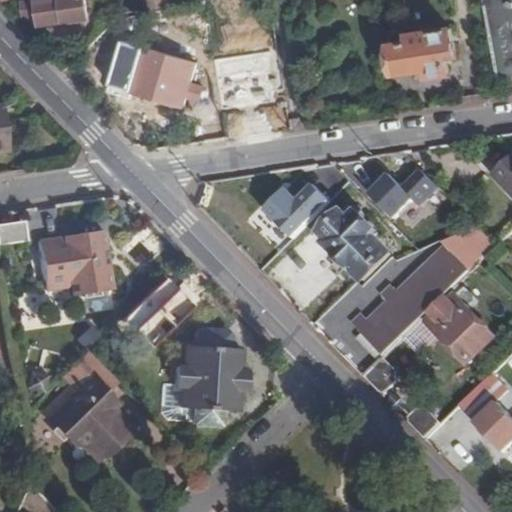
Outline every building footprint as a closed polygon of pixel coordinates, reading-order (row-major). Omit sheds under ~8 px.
[(22,0),(24,12),(39,9),(40,17),(42,23),(86,14),(83,0),(22,0)] [(166,0),(145,0),(148,11),(167,7),(166,0)] [(511,0),(483,0),(496,70),(509,75),(511,73),(511,40),(509,24),(511,22),(511,0)] [(452,31),(393,42),(398,76),(427,72),(429,78),(437,76),(453,73),(450,53),(455,52),(452,31)] [(195,57),(120,38),(108,82),(130,88),(183,103),(195,57)] [(278,111),(288,109),(284,79),(256,83),(259,102),(273,100),(275,111),(278,111)] [(0,153),(8,152),(1,102),(0,102),(0,153)] [(511,134),(497,137),(511,151),(511,153),(491,174),(511,194),(511,134)] [(413,167),(396,183),(411,199),(418,206),(435,189),(413,167)] [(396,183),(386,172),(377,180),(366,191),(391,219),(411,199),(396,183)] [(297,202),(285,190),(280,195),(264,212),(293,240),(329,202),(313,186),(297,202)] [(344,256),(366,278),(390,256),(375,241),(377,239),(358,220),(356,222),(347,212),(329,230),(338,239),(333,244),(344,256)] [(0,223),(0,242),(28,242),(28,223),(0,223)] [(57,235),(40,238),(47,287),(73,283),(75,292),(113,286),(104,226),(80,230),(81,237),(67,240),(66,234),(57,235)] [(66,232),(66,234),(67,240),(81,237),(80,230),(66,232)] [(363,346),(379,362),(383,359),(428,314),(450,292),(471,272),(448,249),(401,295),(392,304),(372,324),(363,333),(365,334),(358,341),(363,346)] [(386,297),(392,304),(401,295),(394,288),(386,297)] [(494,337),(450,292),(428,314),(432,318),(428,322),(452,346),(468,362),(494,337)] [(356,326),(363,333),(372,324),(365,317),(356,326)] [(200,340),(200,353),(230,351),(229,338),(226,334),(204,336),(200,340)] [(200,353),(192,353),(193,371),(187,371),(189,389),(193,388),(194,406),(204,405),(234,404),(238,404),(242,403),(241,387),(246,386),(245,369),(240,369),(238,351),(230,351),(200,353)] [(476,387),(491,403),(493,401),(511,382),(511,352),(485,378),(476,387)] [(103,398),(115,386),(85,355),(74,366),(88,379),(46,422),(72,449),(76,445),(94,463),(112,444),(128,430),(108,410),(107,411),(98,403),(103,398)] [(396,372),(383,359),(379,362),(363,378),(381,397),(396,383),(396,372)] [(39,415),(46,422),(88,379),(74,366),(66,373),(74,381),(39,415)] [(453,392),(462,401),(476,387),(485,378),(477,369),(453,392)] [(112,406),(103,398),(98,403),(107,411),(108,410),(112,406)] [(511,437),(511,421),(493,401),(491,403),(469,424),(484,439),(497,452),(511,437)] [(234,418),(234,404),(204,405),(204,420),(209,423),(230,421),(234,418)] [(414,410),(404,420),(422,439),(438,423),(425,410),(414,410)] [(50,511),(26,487),(15,511),(50,511)] [(509,511),(510,511),(492,493),(483,501),(493,511),(509,511)]
